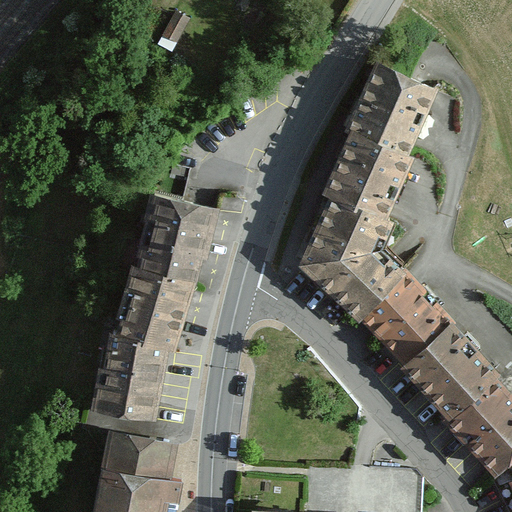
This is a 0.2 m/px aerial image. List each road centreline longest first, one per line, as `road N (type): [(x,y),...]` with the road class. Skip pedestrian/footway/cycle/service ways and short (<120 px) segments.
road 1 (residential): [(467,511),(283,301),(243,283)]
road 2 (tertiary): [(243,283),(272,190),(383,0)]
road 3 (tertiary): [(212,511),(223,369),(243,283)]
